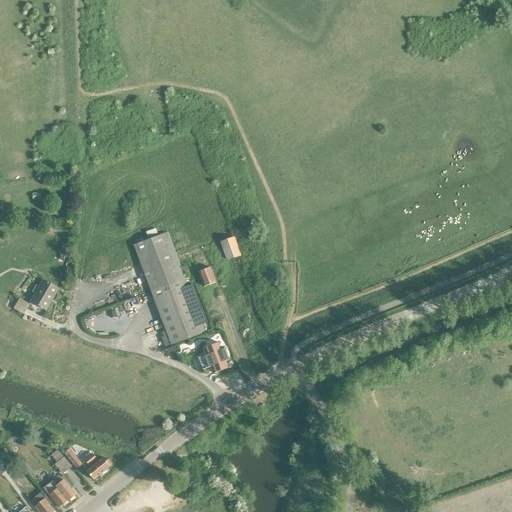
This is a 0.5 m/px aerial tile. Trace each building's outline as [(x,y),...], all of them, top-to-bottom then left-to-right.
[(155,228),(146,232),(148,237),(157,233),(157,232),(155,228)] [(167,232),(134,245),(151,290),(185,277),(184,276),(181,269),(167,232)] [(234,237),(220,242),(227,260),(240,255),(234,237)] [(67,260),(69,244),(62,244),(60,259),(67,260)] [(181,262),(183,272),(198,270),(196,260),(181,262)] [(198,272),(204,286),(215,282),(210,268),(198,272)] [(185,277),(151,290),(166,328),(158,331),(165,347),(172,344),(172,345),(206,332),(203,324),(208,322),(193,285),(188,287),(185,277)] [(43,280),(39,288),(36,286),(32,292),(35,294),(31,302),(46,310),(58,289),(43,280)] [(132,303),(142,303),(142,294),(133,294),(132,303)] [(30,304),(19,298),(13,309),(24,315),(30,304)] [(219,315),(212,318),(215,323),(221,320),(219,315)] [(218,342),(204,348),(207,355),(198,358),(198,359),(199,358),(203,369),(202,369),(202,370),(211,367),(214,373),(228,368),(226,361),(229,360),(229,359),(228,359),(224,349),(225,348),(221,349),(218,342)] [(175,344),(164,349),(166,354),(177,349),(175,344)] [(76,457),(69,448),(64,453),(71,461),(76,457)] [(5,462),(14,454),(9,449),(0,456),(5,462)] [(71,467),(63,458),(57,451),(51,456),(57,463),(55,464),(62,474),(71,467)] [(86,471),(94,480),(110,467),(109,466),(111,464),(107,459),(105,461),(102,457),(98,461),(97,459),(89,466),(90,467),(86,471)] [(40,484),(45,481),(37,471),(32,475),(40,484)] [(59,475),(52,480),(68,501),(75,495),(70,488),(73,486),(64,475),(61,477),(59,475)] [(52,480),(44,487),(59,508),(68,501),(52,480)] [(39,511),(54,511),(49,505),(51,504),(42,492),(30,501),(39,511)]
